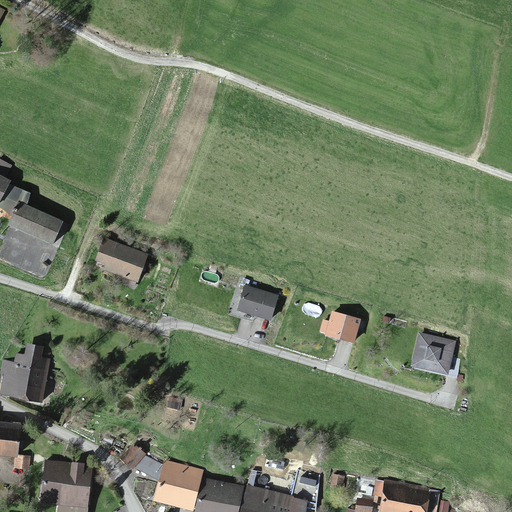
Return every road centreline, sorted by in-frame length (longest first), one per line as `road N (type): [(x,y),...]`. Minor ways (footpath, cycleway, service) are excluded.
road 1 (track): [(511,180),(195,70),(114,51),(10,0)]
road 2 (residential): [(444,404),(179,326),(158,332),(0,279)]
road 3 (residential): [(0,404),(106,458),(133,511)]
